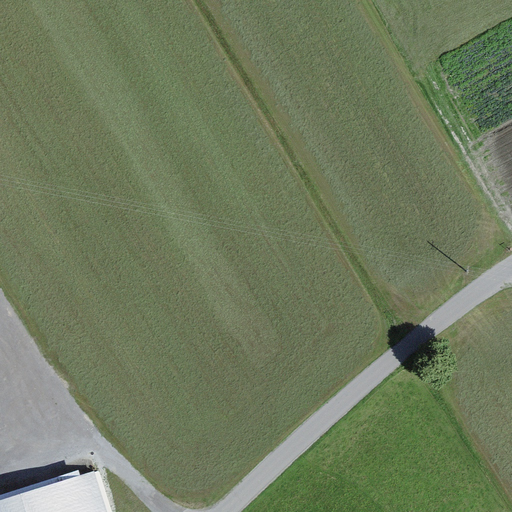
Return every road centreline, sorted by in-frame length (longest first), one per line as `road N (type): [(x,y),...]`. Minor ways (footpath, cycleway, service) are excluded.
road 1 (residential): [(511,273),(417,339),(229,511)]
road 2 (track): [(177,511),(98,442),(0,307)]
